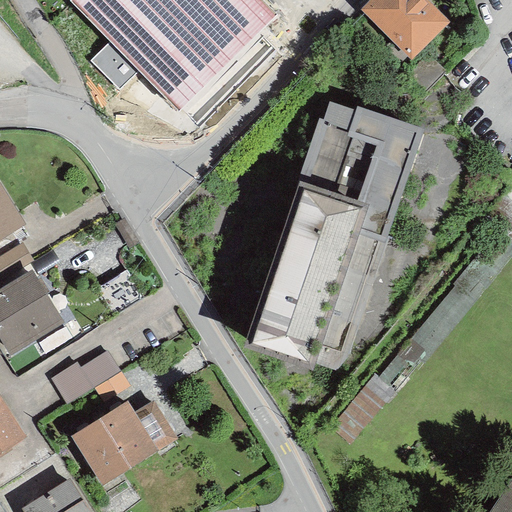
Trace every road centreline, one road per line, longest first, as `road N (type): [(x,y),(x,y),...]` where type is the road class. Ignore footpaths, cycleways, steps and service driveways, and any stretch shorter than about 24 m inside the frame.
road 1 (residential): [(138,209),(285,452),(311,511)]
road 2 (residential): [(138,209),(351,0)]
road 3 (residential): [(138,209),(105,146),(65,113),(5,110)]
